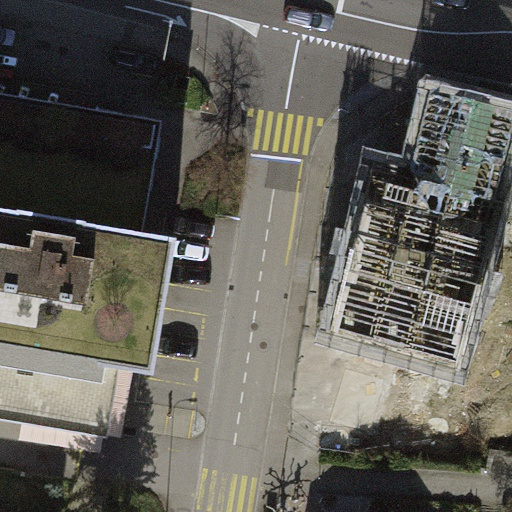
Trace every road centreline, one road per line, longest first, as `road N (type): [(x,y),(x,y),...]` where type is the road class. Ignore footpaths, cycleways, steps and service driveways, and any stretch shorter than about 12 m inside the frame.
road 1 (residential): [(224,511),(309,1)]
road 2 (secondary): [(309,1),(511,45)]
